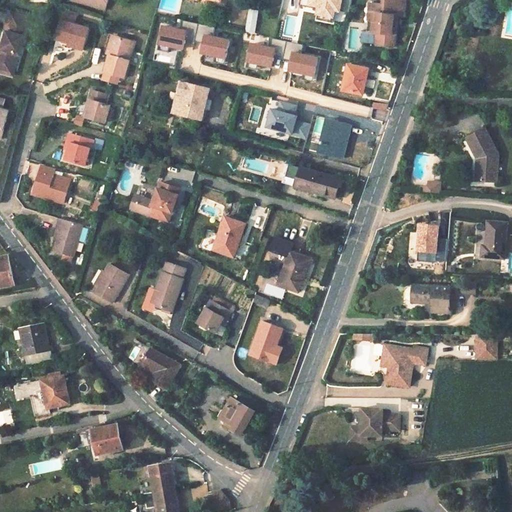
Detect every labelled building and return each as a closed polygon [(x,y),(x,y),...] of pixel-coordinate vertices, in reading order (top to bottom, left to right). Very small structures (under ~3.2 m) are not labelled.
[(108,0),(70,0),(70,1),(105,11),(108,0)] [(300,13),(300,0),(286,0),(287,12),(300,13)] [(330,23),(332,12),(351,15),(354,0),(303,0),(302,9),(320,12),(319,21),(330,23)] [(406,0),(384,0),(383,7),(371,6),(369,24),(374,24),(373,35),(378,36),(376,47),(395,49),(398,18),(404,19),(406,0)] [(249,9),(246,32),(256,34),(259,10),(249,9)] [(31,18),(8,11),(7,13),(31,20),(31,18)] [(24,34),(26,35),(31,20),(7,13),(3,28),(5,29),(1,43),(0,45),(0,67),(12,71),(17,55),(18,55),(24,34)] [(287,16),(286,35),(295,36),(296,16),(287,16)] [(90,29),(61,21),(59,27),(56,39),(67,43),(84,48),(90,29)] [(56,39),(59,27),(52,24),(48,37),(56,39)] [(184,52),(189,31),(162,25),(158,46),(184,52)] [(200,55),(226,61),(231,40),(205,34),(200,55)] [(116,36),(111,35),(106,54),(110,55),(116,36)] [(136,42),(116,36),(110,55),(104,74),(117,78),(124,80),(136,42)] [(315,78),(319,57),(300,54),(302,45),(286,42),(273,40),(272,44),(282,46),(280,58),(290,60),(288,74),(315,78)] [(84,48),(67,43),(65,49),(82,54),(84,48)] [(250,44),(247,65),(274,67),(276,47),(250,44)] [(0,67),(0,72),(11,76),(12,71),(0,67)] [(368,72),(350,67),(343,93),(362,97),(368,72)] [(117,78),(104,74),(102,81),(115,85),(117,78)] [(211,92),(182,84),(179,97),(185,98),(180,117),(204,122),(211,92)] [(109,93),(93,89),(89,104),(94,106),(90,118),(107,122),(112,105),(106,103),(109,93)] [(185,98),(179,97),(174,115),(180,117),(185,98)] [(5,101),(0,99),(0,139),(0,140),(8,112),(2,110),(5,101)] [(373,109),(388,111),(389,104),(374,102),(373,109)] [(94,106),(89,104),(85,116),(90,118),(94,106)] [(354,117),(330,111),(327,119),(351,126),(354,117)] [(351,126),(327,119),(319,153),(343,160),(351,126)] [(141,140),(143,131),(130,128),(129,137),(141,140)] [(485,129),(467,138),(478,158),(477,180),(497,181),(498,154),(485,129)] [(98,140),(71,132),(68,142),(73,143),(70,152),(67,161),(89,168),(98,140)] [(299,142),(287,139),(285,148),(297,151),(299,142)] [(343,182),(297,165),(292,179),(300,182),(296,190),(336,203),(343,182)] [(74,173),(61,169),(54,189),(66,193),(64,199),(85,205),(91,185),(73,180),(74,173)] [(442,193),(441,182),(422,183),(423,194),(442,193)] [(182,190),(160,183),(154,201),(140,196),(135,210),(149,215),(171,223),(182,190)] [(66,193),(54,189),(52,196),(64,199),(66,193)] [(102,199),(97,197),(92,212),(98,213),(99,207),(102,199)] [(202,201),(198,211),(218,219),(222,209),(202,201)] [(83,224),(60,217),(57,227),(61,228),(54,249),(67,252),(65,258),(72,260),(74,254),(79,239),(83,224)] [(194,217),(185,237),(197,242),(205,222),(194,217)] [(247,227),(227,219),(216,251),(236,258),(247,227)] [(507,223),(489,221),(486,245),(483,245),(482,256),(504,258),(507,223)] [(91,227),(83,224),(79,239),(86,241),(91,227)] [(449,240),(441,239),(442,226),(422,224),(417,260),(436,262),(436,259),(446,260),(449,240)] [(314,264),(292,256),(280,287),(302,295),(314,264)] [(8,257),(0,258),(0,286),(14,284),(8,257)] [(187,265),(169,259),(159,288),(164,290),(160,304),(176,309),(186,276),(184,275),(187,265)] [(133,272),(114,260),(108,270),(99,284),(95,289),(115,301),(133,272)] [(108,270),(103,267),(95,281),(99,284),(108,270)] [(476,283),(463,282),(463,292),(475,293),(476,283)] [(412,301),(414,285),(410,285),(406,290),(406,292),(405,295),(409,300),(412,301)] [(451,287),(414,285),(412,301),(428,302),(428,300),(434,300),(434,303),(433,312),(450,313),(450,309),(455,309),(455,295),(451,295),(451,287)] [(164,290),(159,288),(154,302),(160,304),(164,290)] [(233,306),(212,294),(197,317),(215,328),(220,319),(225,311),(228,314),(233,306)] [(228,314),(225,311),(220,319),(224,322),(228,314)] [(121,324),(101,312),(94,323),(109,332),(113,326),(118,329),(121,324)] [(278,326),(259,321),(248,357),(268,362),(274,342),(278,326)] [(43,322),(18,327),(26,366),(51,361),(50,354),(39,357),(37,353),(49,351),(43,322)] [(497,339),(478,339),(478,359),(497,359),(497,339)] [(282,345),(274,342),(268,362),(276,365),(282,345)] [(414,348),(383,345),(382,357),(387,357),(389,361),(389,367),(388,376),(390,376),(390,385),(410,386),(412,368),(408,368),(408,366),(412,363),(425,364),(426,348),(414,347),(414,348)] [(187,369),(158,351),(149,367),(162,375),(167,378),(162,386),(173,392),(187,369)] [(65,374),(42,379),(48,408),(70,403),(65,374)] [(167,378),(162,375),(158,383),(162,386),(167,378)] [(397,397),(382,397),(382,409),(366,410),(366,417),(361,417),(361,439),(368,440),(368,435),(388,435),(388,417),(397,417),(397,397)] [(255,414),(232,400),(220,420),(232,427),(230,431),(241,438),(255,414)] [(120,425),(94,430),(100,454),(125,449),(120,425)] [(175,511),(172,465),(152,467),(155,511),(175,511)] [(92,487),(102,484),(99,474),(89,477),(92,487)] [(186,489),(189,500),(209,495),(206,484),(186,489)]
